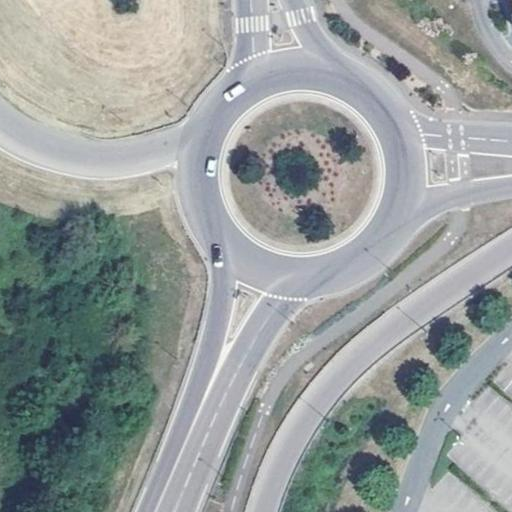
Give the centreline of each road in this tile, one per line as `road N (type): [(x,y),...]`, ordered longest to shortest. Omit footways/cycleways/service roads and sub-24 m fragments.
road 1 (unclassified): [(263,511),(303,418),(371,346),(511,252)]
road 2 (secondary): [(226,249),(216,317),(161,501)]
road 3 (motorway): [(199,144),(95,167),(67,164),(0,124)]
road 4 (secondary): [(194,458),(289,278)]
road 5 (secondary): [(289,278),(317,277),(368,253),(399,206)]
road 6 (unclassified): [(511,141),(421,134),(386,115)]
